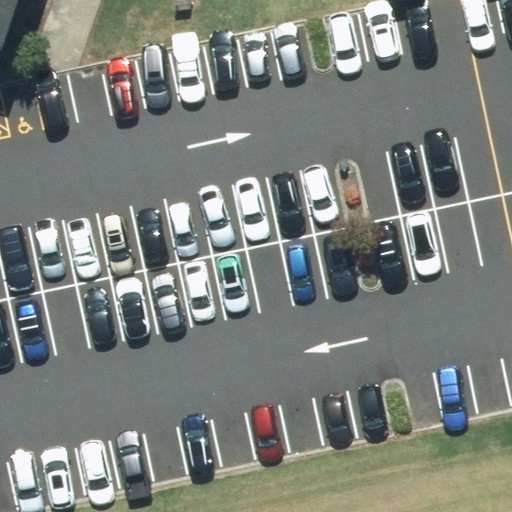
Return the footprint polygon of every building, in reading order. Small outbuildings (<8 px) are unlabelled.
[(0,0),(0,25),(50,42),(63,0),(0,0)] [(196,46),(187,0),(143,0),(154,54),(196,46)] [(316,24),(313,0),(267,0),(270,28),(316,24)] [(407,0),(327,0),(331,16),(407,0)] [(511,427),(504,399),(422,422),(432,460),(511,438),(511,427)] [(371,433),(292,453),(301,487),(380,467),(371,433)] [(228,463),(146,481),(152,511),(174,511),(236,498),(228,463)] [(76,511),(72,493),(0,510),(0,511),(76,511)]
